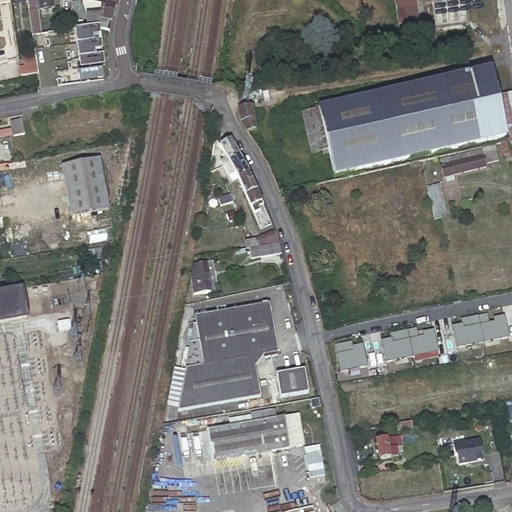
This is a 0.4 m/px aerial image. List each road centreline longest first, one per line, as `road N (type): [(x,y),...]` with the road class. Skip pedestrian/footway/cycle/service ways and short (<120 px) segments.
road 1 (unclassified): [(208,92),(272,196),(298,273),(351,511)]
road 2 (unknown): [(337,0),(392,42),(511,34)]
road 3 (residential): [(0,106),(129,83)]
road 4 (residential): [(383,511),(511,491)]
